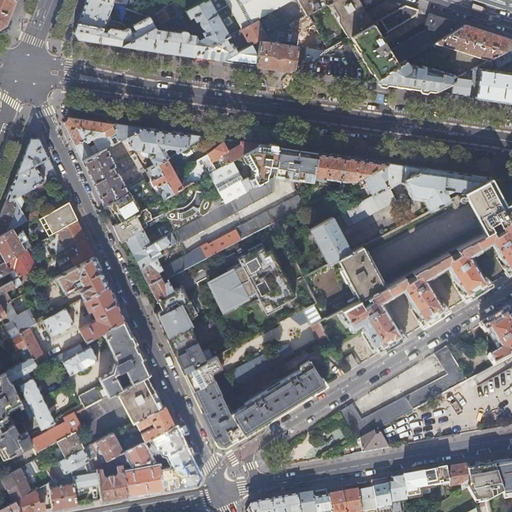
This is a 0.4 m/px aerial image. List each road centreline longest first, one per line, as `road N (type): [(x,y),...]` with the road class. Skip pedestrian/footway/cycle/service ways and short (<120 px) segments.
road 1 (primary): [(511,143),(21,68)]
road 2 (residential): [(21,68),(215,475)]
road 3 (residential): [(243,452),(511,287)]
road 4 (residential): [(257,488),(511,440)]
